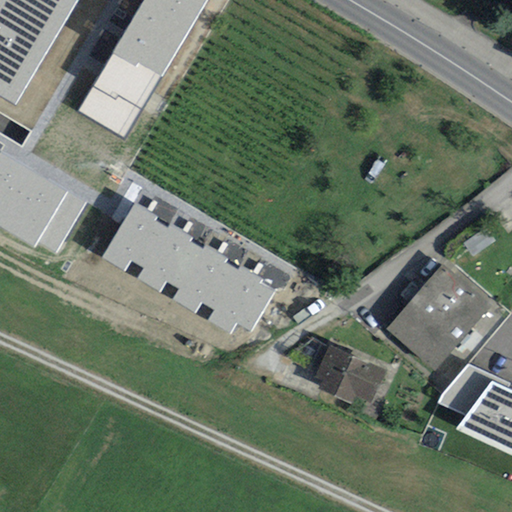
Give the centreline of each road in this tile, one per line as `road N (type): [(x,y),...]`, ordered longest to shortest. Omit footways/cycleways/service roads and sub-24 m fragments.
road 1 (track): [(375,511),(0,338)]
road 2 (primary): [(511,103),(348,0)]
road 3 (unknown): [(401,263),(432,308),(511,344)]
